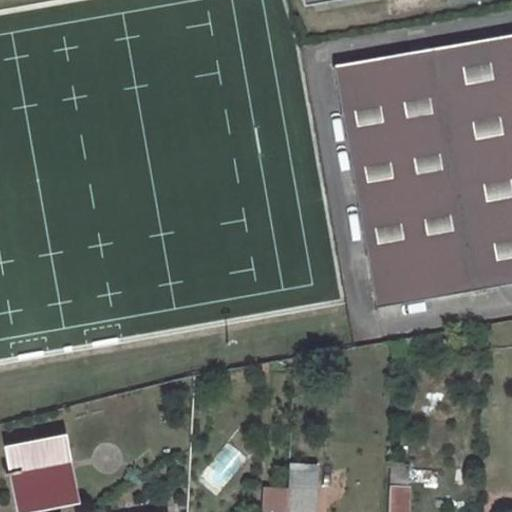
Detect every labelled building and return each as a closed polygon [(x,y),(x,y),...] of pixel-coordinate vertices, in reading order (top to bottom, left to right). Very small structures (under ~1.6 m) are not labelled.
[(301,0),(304,10),(361,0),(301,0)] [(511,35),(333,67),(375,309),(511,284),(511,35)] [(416,337),(395,341),(394,357),(419,352),(416,337)] [(74,495),(63,438),(5,449),(16,506),(74,495)] [(312,511),(315,465),(289,464),(288,489),(286,511),(312,511)] [(389,465),(387,511),(406,511),(408,465),(389,465)] [(265,511),(286,511),(288,489),(266,488),(265,511)]
